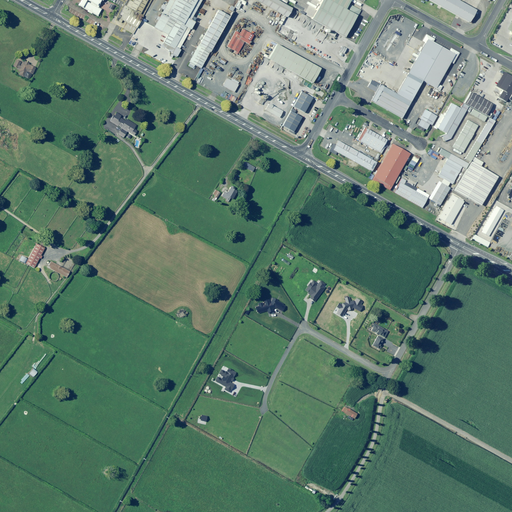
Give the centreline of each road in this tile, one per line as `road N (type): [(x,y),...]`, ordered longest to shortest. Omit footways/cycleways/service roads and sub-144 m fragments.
road 1 (residential): [(459,246),(391,368),(302,327),(263,413)]
road 2 (primary): [(52,16),(302,155)]
road 3 (primary): [(302,155),(459,246)]
